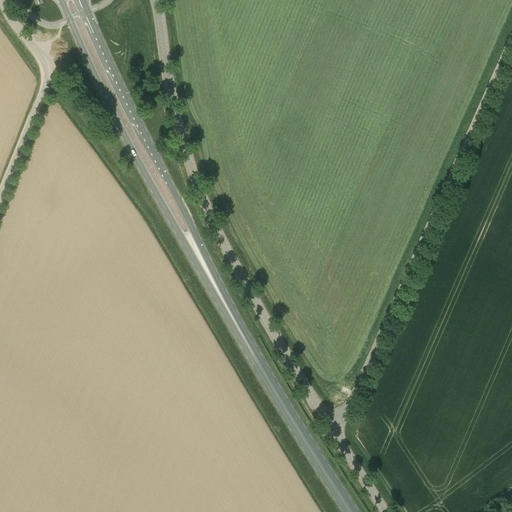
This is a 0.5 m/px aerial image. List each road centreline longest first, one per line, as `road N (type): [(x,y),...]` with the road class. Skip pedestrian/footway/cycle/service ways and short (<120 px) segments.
road 1 (primary): [(350,511),(181,223),(71,0)]
road 2 (unclassified): [(385,511),(241,274),(193,170),(170,97),(157,0)]
road 3 (unclassified): [(0,199),(46,81),(40,56),(0,0)]
